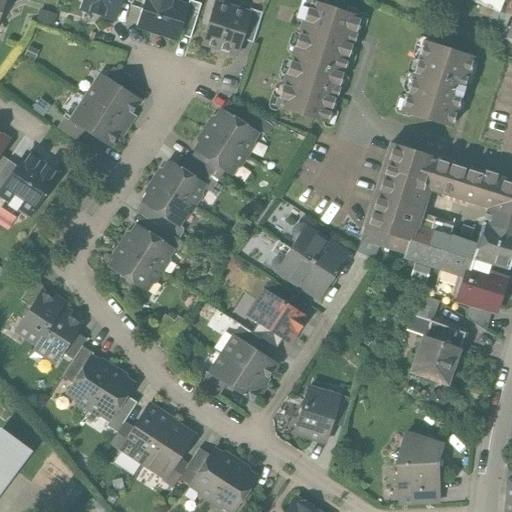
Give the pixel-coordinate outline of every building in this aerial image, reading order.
[(84,0),(82,10),(114,20),(120,1),(120,0),(84,0)] [(145,0),(137,27),(177,40),(178,36),(187,8),(169,3),(170,0),(145,0)] [(511,0),(466,0),(505,15),(511,18),(511,0)] [(361,18),(308,1),(274,108),(328,125),(336,97),(333,96),(335,89),(338,90),(353,43),(350,42),(352,36),(355,37),(361,18)] [(189,2),(187,8),(178,36),(190,39),(200,5),(189,2)] [(248,14),(215,3),(202,45),(236,56),(241,41),(250,14),(248,14)] [(250,14),(241,41),(253,44),(262,14),(249,10),(248,14),(250,14)] [(422,42),(400,112),(451,129),(461,98),(458,97),(460,89),(463,90),(474,59),(422,42)] [(112,69),(106,79),(126,92),(132,82),(112,69)] [(100,76),(85,99),(125,125),(140,102),(126,92),(106,79),(100,76)] [(85,99),(70,123),(84,132),(110,149),(125,125),(85,99)] [(210,122),(205,130),(246,156),(252,146),(250,145),(257,135),(221,112),(213,124),(210,122)] [(84,132),(70,123),(64,119),(57,129),(77,142),(84,132)] [(246,156),(205,130),(200,138),(203,139),(195,152),(231,175),(237,165),(239,167),(246,156)] [(390,145),(364,228),(410,242),(414,227),(426,190),(435,159),(390,145)] [(19,208),(30,215),(56,175),(26,155),(18,169),(0,194),(0,195),(1,196),(10,202),(8,205),(17,212),(19,208)] [(174,167),(204,186),(211,177),(181,157),(174,167)] [(483,224),(511,233),(511,183),(435,159),(426,190),(488,210),(483,224)] [(0,194),(18,169),(8,162),(0,173),(0,196),(1,196),(0,195),(0,194)] [(153,181),(193,208),(200,198),(198,196),(204,186),(174,167),(168,163),(160,175),(158,174),(153,181)] [(193,208),(153,181),(148,189),(150,191),(142,203),(178,226),(185,217),(187,218),(193,208)] [(511,257),(511,233),(483,224),(476,246),(469,268),(470,269),(489,275),(489,274),(492,265),(508,270),(511,257)] [(120,246),(161,272),(168,262),(166,261),(172,251),(152,238),(136,227),(128,240),(125,238),(120,246)] [(469,268),(476,246),(414,227),(410,242),(405,255),(404,259),(458,277),(467,280),(470,269),(469,268)] [(152,238),(172,251),(178,241),(158,228),(152,238)] [(410,242),(364,228),(360,241),(405,255),(410,242)] [(296,238),(297,239),(290,250),(333,278),(347,257),(304,230),(303,229),(301,229),(300,229),(299,230),(297,231),(296,232),(296,233),(295,235),(296,236),(296,238)] [(161,272),(120,246),(115,254),(117,255),(109,268),(145,292),(152,281),(154,283),(161,272)] [(277,271),(320,299),(333,278),(290,250),(283,261),(281,261),(280,261),(278,261),(277,262),(276,263),(275,265),(275,266),(275,268),(275,269),(276,270),(277,271)] [(494,315),(505,279),(489,274),(489,275),(470,269),(467,280),(458,277),(451,297),(460,304),(468,307),(492,314),(494,315)] [(30,308),(41,292),(43,288),(33,281),(20,301),(30,308)] [(282,340),(289,344),(297,332),(298,333),(305,323),(304,322),(306,319),(263,291),(254,306),(255,309),(249,318),(258,324),(282,340)] [(60,310),(60,311),(63,306),(41,292),(30,308),(14,332),(36,346),(60,310)] [(412,317),(430,323),(430,322),(431,323),(438,303),(419,296),(412,317)] [(468,307),(464,319),(486,333),(492,314),(468,307)] [(33,350),(55,365),(62,354),(75,334),(82,325),(60,311),(60,310),(36,346),(33,350)] [(425,338),(423,337),(409,373),(445,386),(464,334),(431,323),(430,322),(430,323),(425,338)] [(258,324),(251,334),(276,350),(282,340),(258,324)] [(233,337),(254,350),(260,340),(240,327),(233,337)] [(72,361),(81,347),(85,341),(75,334),(62,354),(72,361)] [(233,337),(221,356),(265,384),(277,365),(254,350),(233,337)] [(73,385),(90,358),(92,355),(81,347),(72,361),(62,377),(73,385)] [(225,386),(252,403),(265,384),(221,356),(209,375),(225,386)] [(86,410),(113,369),(105,364),(103,366),(90,358),(73,385),(67,394),(77,401),(76,403),(86,410)] [(109,421),(132,385),(120,377),(121,374),(113,369),(86,410),(97,417),(98,415),(109,421)] [(225,386),(209,375),(205,373),(199,383),(219,396),(225,386)] [(331,423),(339,398),(308,389),(294,434),(324,444),(331,423)] [(350,401),(339,398),(331,423),(342,426),(350,401)] [(142,465),(170,422),(171,422),(172,420),(149,406),(133,431),(120,451),(142,465)] [(177,459),(192,436),(171,422),(170,422),(142,465),(163,479),(164,480),(177,459)] [(120,451),(133,431),(123,424),(110,444),(120,451)] [(0,487),(27,452),(1,432),(0,433),(0,487)] [(441,447),(404,435),(394,466),(397,466),(398,483),(400,483),(400,494),(436,492),(436,482),(437,481),(437,470),(441,467),(442,462),(438,458),(441,447)] [(187,466),(178,479),(190,487),(209,456),(198,449),(187,466)] [(209,456),(190,487),(200,493),(198,496),(209,503),(236,462),(228,456),(226,459),(213,451),(209,456)] [(177,459),(164,480),(163,479),(162,481),(173,488),(178,479),(187,466),(177,459)] [(221,508),(227,511),(233,511),(256,478),(243,469),(244,467),(236,462),(209,503),(220,509),(221,508)] [(436,492),(400,494),(401,506),(437,505),(436,492)] [(286,511),(312,511),(313,511),(313,507),(303,501),(300,502),(299,503),(295,500),(286,511)]
